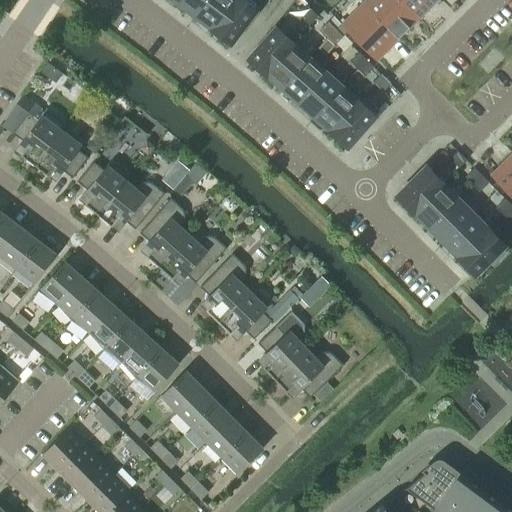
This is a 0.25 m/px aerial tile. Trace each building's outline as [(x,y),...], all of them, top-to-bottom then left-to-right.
[(180,0),(179,2),(196,14),(206,0),(180,0)] [(206,0),(196,14),(213,27),(233,0),(206,0)] [(233,0),(213,27),(212,28),(215,31),(216,30),(229,39),(228,40),(231,43),(256,11),(262,3),(258,0),(233,0)] [(413,21),(418,16),(401,0),(369,0),(365,4),(397,37),(398,38),(410,27),(405,21),(409,17),(413,21)] [(432,0),(434,1),(434,0),(401,0),(418,16),(429,5),(425,1),(425,0),(432,0)] [(393,41),(397,37),(365,4),(344,25),(376,58),(388,46),(384,41),(389,37),(393,41)] [(309,24),(317,16),(310,9),(302,17),(309,24)] [(336,29),(336,28),(329,21),(320,30),(328,37),(336,29)] [(294,44),(293,43),(276,28),(249,59),(252,61),(253,60),(265,71),(264,72),(267,75),(268,74),(294,44)] [(334,44),(343,35),(336,29),(328,37),(334,44)] [(268,74),(283,87),(309,58),(294,44),(268,74)] [(366,59),(359,52),(351,61),(358,68),(366,59)] [(299,102),(325,72),(309,58),(283,87),(299,102)] [(365,75),(373,66),(366,59),(358,68),(365,75)] [(316,116),(342,87),(341,86),(325,72),(299,102),(316,116)] [(383,90),(390,83),(382,75),(375,82),(383,90)] [(331,129),(362,95),(345,80),(341,86),(342,87),(316,116),(331,129)] [(379,111),(363,96),(362,95),(331,129),(330,130),(333,133),(334,132),(346,142),(345,143),(348,146),(379,111)] [(15,129),(12,133),(23,141),(17,149),(22,153),(21,155),(35,165),(62,130),(67,122),(47,108),(42,115),(38,120),(28,112),(23,119),(15,129)] [(62,130),(35,165),(49,175),(50,174),(56,178),(62,170),(73,178),(88,157),(78,149),(81,144),(62,130)] [(141,148),(148,154),(154,146),(147,140),(141,148)] [(459,166),(466,159),(458,151),(451,158),(459,166)] [(511,193),(511,157),(510,159),(511,161),(511,165),(510,167),(506,163),(494,175),(511,193)] [(110,161),(107,165),(103,169),(94,161),(77,181),(87,190),(81,198),(86,202),(85,203),(99,214),(126,180),(129,177),(129,175),(128,174),(126,170),(125,169),(123,166),(120,164),(117,163),(115,162),(113,162),(110,161)] [(443,184),(442,183),(426,167),(397,195),(400,198),(402,197),(413,208),(412,210),(415,213),(415,212),(415,211),(443,184)] [(473,183),(481,174),(474,167),(466,176),(473,183)] [(175,186),(185,175),(177,169),(168,180),(175,186)] [(489,182),(481,175),(481,174),(473,183),(480,190),(489,182)] [(185,175),(175,186),(183,192),(192,181),(185,175)] [(137,189),(127,180),(126,180),(99,214),(112,225),(113,224),(119,229),(125,221),(135,229),(165,193),(153,183),(149,182),(144,182),(137,189)] [(415,212),(430,226),(457,198),(443,184),(415,211),(415,212)] [(184,212),(182,208),(171,198),(140,233),(149,241),(142,249),(148,254),(147,255),(160,266),(189,234),(179,225),(185,217),(184,212)] [(472,213),(457,198),(430,226),(445,241),(472,213)] [(503,213),(511,205),(505,198),(496,206),(503,213)] [(511,219),(511,205),(503,213),(510,221),(511,219)] [(462,253),(492,223),(477,208),(472,213),(445,241),(459,256),(462,253)] [(0,254),(21,227),(4,213),(0,218),(0,254)] [(476,274),(509,240),(492,223),(462,253),(459,256),(461,257),(460,258),(461,260),(462,258),(474,270),(473,271),(476,274)] [(0,255),(17,268),(39,240),(21,227),(0,254),(0,255)] [(227,248),(215,238),(211,236),(206,236),(199,242),(189,234),(160,266),(173,278),(174,277),(179,282),(186,274),(196,283),(227,248)] [(34,281),(56,253),(39,240),(17,268),(34,281)] [(219,321),(249,290),(240,281),(246,273),(246,268),(243,264),(233,253),(200,287),(209,296),(202,303),(207,308),(206,309),(219,321)] [(57,304),(81,275),(65,261),(39,290),(38,291),(57,304)] [(98,290),(81,276),(81,275),(57,304),(71,320),(98,290)] [(114,305),(98,290),(71,320),(89,333),(114,305)] [(245,330),(254,339),(272,320),(263,311),(267,307),(249,290),(219,321),(231,333),(232,332),(237,337),(245,330)] [(2,300),(0,302),(0,311),(7,317),(14,309),(2,300)] [(130,319),(114,305),(89,333),(103,349),(130,319)] [(303,326),(303,325),(291,312),(277,326),(277,325),(258,343),(267,352),(259,360),(264,365),(263,366),(275,378),(307,348),(295,335),(296,336),(298,335),(299,335),(300,335),(301,334),(302,333),(303,332),(303,331),(304,329),(304,328),(304,327),(303,326)] [(18,313),(12,320),(23,330),(29,322),(18,313)] [(146,334),(130,319),(103,349),(121,362),(146,334)] [(17,348),(23,340),(14,332),(7,339),(17,348)] [(45,349),(52,341),(41,332),(34,339),(45,349)] [(135,378),(162,348),(146,334),(121,362),(135,378)] [(23,340),(17,348),(27,356),(33,348),(23,340)] [(52,341),(45,349),(57,358),(63,350),(52,341)] [(154,391),(179,363),(162,348),(135,378),(154,391)] [(326,382),(343,365),(333,354),(329,352),(324,352),(316,357),(307,348),(275,378),(287,391),(288,390),(293,395),(301,388),(310,397),(313,394),(320,401),(333,389),(326,382)] [(78,377),(85,370),(74,360),(67,367),(78,377)] [(27,368),(17,379),(2,365),(0,367),(0,403),(19,381),(21,382),(31,371),(27,368)] [(85,370),(78,377),(88,387),(95,380),(85,370)] [(176,411),(202,386),(186,370),(161,395),(176,411)] [(217,401),(202,386),(176,411),(192,426),(217,401)] [(109,407),(116,400),(106,390),(99,397),(109,407)] [(116,400),(109,407),(120,418),(127,410),(116,400)] [(233,417),(232,417),(217,401),(192,426),(208,442),(233,417)] [(103,425),(110,418),(101,409),(94,416),(103,425)] [(248,432),(247,432),(233,417),(208,442),(223,457),(248,432)] [(110,418),(103,425),(112,434),(119,427),(110,418)] [(136,419),(129,427),(139,437),(147,430),(136,419)] [(58,469),(83,444),(68,428),(42,453),(58,469)] [(248,432),(223,457),(238,473),(263,448),(248,432)] [(134,455),(140,448),(132,439),(125,446),(134,455)] [(160,458),(168,451),(157,440),(150,447),(160,458)] [(99,459),(84,444),(83,444),(58,469),(73,485),(99,459)] [(143,464),(149,457),(140,448),(134,455),(143,464)] [(168,451),(160,458),(171,468),(178,461),(168,451)] [(114,475),(114,474),(99,459),(73,485),(89,500),(114,475)] [(460,475),(442,462),(441,462),(440,461),(439,461),(438,462),(406,487),(406,488),(435,509),(460,475)] [(155,477),(164,486),(171,479),(162,470),(155,477)] [(191,489),(198,481),(188,471),(180,478),(191,489)] [(130,491),(129,490),(114,475),(89,500),(100,511),(106,511),(127,494),(127,493),(130,491)] [(439,511),(459,511),(477,488),(460,475),(435,509),(439,511)] [(173,495),(180,488),(171,479),(164,486),(173,495)] [(198,481),(191,489),(201,499),(208,492),(198,481)] [(485,511),(494,501),(477,488),(459,511),(485,511)] [(139,511),(142,509),(142,508),(127,494),(106,511),(139,511)] [(510,511),(495,501),(494,501),(485,511),(510,511)]
